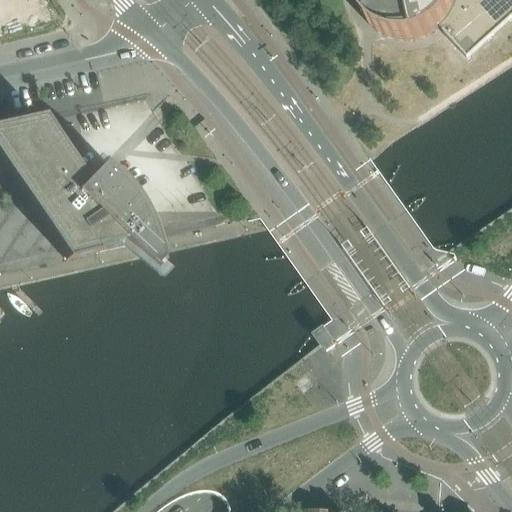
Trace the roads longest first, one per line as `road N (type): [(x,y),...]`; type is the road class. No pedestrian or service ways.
road 1 (tertiary): [(463,329),(211,0)]
road 2 (tertiary): [(154,35),(268,161),(407,359)]
road 3 (secondary): [(511,267),(185,511)]
road 4 (secondary): [(233,511),(511,305)]
road 5 (secondary): [(403,385),(202,467),(142,511)]
road 6 (secondary): [(276,511),(382,435),(422,419)]
road 7 (residential): [(0,84),(121,56),(154,35)]
